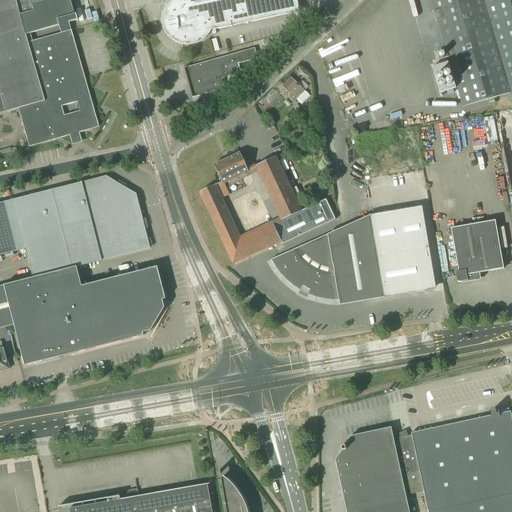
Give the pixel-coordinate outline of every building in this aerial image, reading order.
[(0,0),(0,114),(19,109),(30,147),(70,136),(69,134),(79,131),(79,133),(99,127),(71,30),(32,42),(30,34),(78,20),(76,14),(75,14),(71,0),(70,0),(0,0)] [(297,0),(170,0),(165,7),(162,18),(164,29),(169,36),(175,41),(185,44),(197,43),(204,39),(211,32),(300,11),(297,0)] [(511,0),(431,0),(463,107),(510,93),(511,98),(511,0)] [(255,49),(196,65),(187,67),(195,97),(225,89),(222,79),(232,76),(229,67),(258,59),(255,49)] [(296,99),(305,90),(298,84),(302,80),(297,75),(293,79),(292,78),(283,87),(290,94),(296,99)] [(214,165),(222,182),(222,183),(248,171),(240,153),(214,165)] [(0,255),(26,249),(33,279),(77,267),(150,248),(136,194),(106,176),(0,201),(0,255)] [(233,263),(281,241),(273,224),(240,240),(214,185),(200,192),(233,263)] [(429,247),(422,207),(371,215),(377,255),(429,247)] [(371,215),(271,260),(276,268),(281,274),(287,281),(293,286),(300,291),(298,294),(307,298),(309,295),(316,298),(324,300),(333,301),(342,301),(350,300),(358,298),(366,295),(369,300),(385,298),(377,255),(371,215)] [(460,282),(462,282),(462,283),(481,280),(480,273),(504,269),(496,221),(485,223),(484,217),(472,219),(473,225),(451,229),(459,272),(456,272),(457,281),(458,282),(459,282),(460,282)] [(435,284),(429,247),(377,255),(385,298),(427,291),(427,290),(435,288),(434,284),(435,284)] [(0,328),(15,325),(21,349),(25,366),(144,336),(141,324),(157,319),(153,303),(165,299),(162,287),(158,267),(82,286),(77,267),(33,279),(0,287),(0,328)] [(0,371),(10,369),(5,348),(0,349),(0,371)] [(511,511),(511,418),(511,412),(412,433),(412,435),(424,490),(429,511),(511,511)] [(412,435),(409,436),(406,430),(399,433),(400,437),(394,439),(391,428),(351,436),(344,446),(341,447),(342,450),(336,460),(346,511),(409,511),(405,495),(424,490),(412,435)] [(220,470),(219,470),(226,511),(248,511),(247,507),(245,502),(242,498),(240,493),(237,489),(233,485),(230,481),(224,477),(222,479),(220,470)] [(69,511),(212,511),(208,484),(120,500),(119,497),(107,499),(108,502),(69,508),(69,511)]
